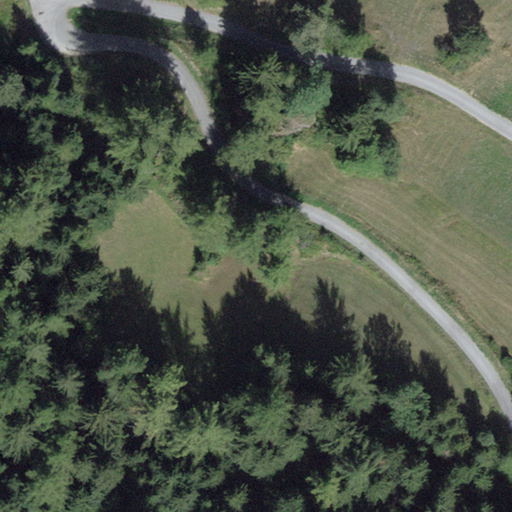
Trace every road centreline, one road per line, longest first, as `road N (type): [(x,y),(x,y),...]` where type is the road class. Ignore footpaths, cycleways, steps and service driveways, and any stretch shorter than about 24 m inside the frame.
road 1 (track): [(511,414),(489,368),(357,242),(254,193),(166,59),(39,27),(50,0)]
road 2 (track): [(511,128),(428,78),(329,63),(126,0)]
